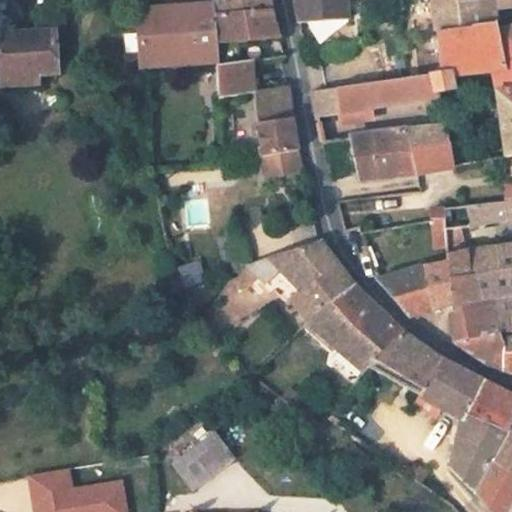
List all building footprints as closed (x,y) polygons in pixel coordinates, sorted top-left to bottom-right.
[(212,0),(212,6),(215,5),(216,17),(272,11),(269,0),(212,0)] [(294,0),(298,23),(347,19),(345,0),(294,0)] [(511,7),(511,0),(432,0),(435,26),(473,23),(473,27),(495,24),(493,10),(511,7)] [(137,11),(142,69),(217,64),(219,64),(217,44),(216,17),(215,5),(212,6),(137,11)] [(272,11),(216,17),(217,44),(237,42),(280,39),(272,11)] [(473,23),(435,26),(440,74),(432,75),(436,93),(452,89),(450,77),(492,73),(502,72),(504,71),(496,29),(495,24),(473,27),(473,23)] [(511,26),(496,29),(504,71),(508,92),(511,91),(511,26)] [(0,35),(0,43),(2,76),(39,73),(58,71),(55,30),(0,35)] [(219,64),(217,64),(217,67),(239,64),(237,42),(217,44),(219,64)] [(239,64),(217,67),(219,100),(254,95),(254,92),(250,62),(239,64)] [(501,93),(496,93),(505,158),(511,156),(511,91),(508,92),(504,71),(502,72),(504,81),(499,82),(501,93)] [(492,73),(496,93),(501,93),(499,82),(504,81),(502,72),(492,73)] [(39,73),(2,76),(4,89),(41,86),(39,73)] [(438,99),(436,93),(432,75),(394,81),(396,91),(400,95),(402,105),(438,99)] [(396,91),(394,81),(333,90),(339,116),(373,110),(402,105),(400,95),(396,91)] [(261,158),(298,152),(292,121),(294,120),(289,87),(254,92),(254,95),(261,158)] [(333,90),(311,93),(316,119),(338,116),(339,116),(333,90)] [(339,116),(338,116),(340,128),(375,122),(373,110),(339,116)] [(411,153),(450,146),(447,128),(406,130),(411,153)] [(359,181),(416,174),(411,153),(406,130),(350,138),(359,181)] [(453,168),(450,146),(411,153),(416,174),(453,168)] [(302,170),(298,152),(261,158),(264,176),(302,170)] [(208,228),(208,201),(185,201),(186,228),(208,228)] [(511,219),(511,202),(507,203),(488,206),(491,222),(511,219)] [(488,206),(468,208),(471,225),(491,222),(488,206)] [(429,209),(430,220),(445,218),(444,208),(429,209)] [(471,226),(444,230),(446,254),(467,251),(471,226)] [(246,267),(250,266),(240,233),(215,241),(226,276),(244,268),(246,267)] [(320,242),(274,258),(290,276),(303,290),(291,299),(308,321),(354,286),(320,242)] [(511,244),(490,248),(493,274),(511,270),(511,244)] [(451,304),(452,313),(468,302),(479,301),(475,276),(493,274),(490,248),(467,251),(446,254),(447,264),(451,304)] [(290,276),(274,258),(250,266),(246,267),(272,292),(290,276)] [(177,265),(180,281),(203,277),(200,260),(177,265)] [(424,268),(434,309),(451,304),(447,264),(424,268)] [(424,268),(375,279),(408,317),(434,309),(424,268)] [(511,270),(493,274),(475,276),(479,301),(495,298),(499,333),(511,331),(511,270)] [(381,316),(354,286),(308,321),(306,323),(364,373),(368,368),(370,370),(400,333),(381,316)] [(451,314),(455,344),(487,364),(504,371),(500,338),(499,333),(495,298),(479,301),(468,302),(452,313),(451,314)] [(440,359),(400,333),(370,370),(375,372),(462,420),(465,415),(481,381),(440,359)] [(511,336),(500,338),(504,371),(511,373),(511,336)] [(368,368),(364,373),(371,379),(375,372),(370,370),(368,368)] [(511,396),(481,381),(465,415),(509,433),(511,424),(511,396)] [(450,470),(489,511),(511,511),(511,510),(511,424),(509,433),(465,415),(462,420),(450,470)] [(236,460),(215,433),(190,452),(211,479),(236,460)] [(353,448),(346,459),(363,471),(370,461),(353,448)] [(211,479),(190,452),(174,465),(195,491),(211,479)] [(71,472),(33,478),(37,511),(125,511),(122,485),(74,492),(71,472)]
